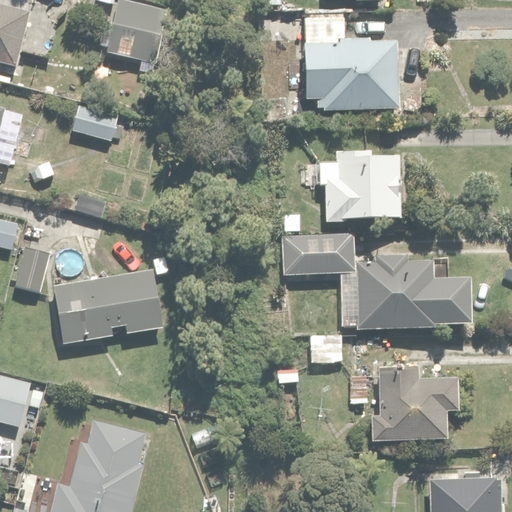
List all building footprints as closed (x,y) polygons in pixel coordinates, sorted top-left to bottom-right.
[(4,0),(0,0),(0,62),(23,67),(35,11),(4,4),(4,0)] [(164,1),(153,0),(121,0),(119,22),(101,21),(97,58),(159,63),(164,1)] [(278,43),(309,42),(311,103),(324,103),(325,112),(406,110),(404,45),(348,46),(347,16),(277,18),(278,43)] [(127,116),(80,104),(73,132),(120,143),(127,116)] [(0,150),(11,108),(0,105),(0,150)] [(380,150),(343,150),(343,160),(326,160),(326,188),(333,188),(333,221),(407,221),(407,158),(380,158),(380,150)] [(26,222),(0,215),(0,242),(19,247),(26,222)] [(365,236),(288,235),(288,273),(348,274),(347,326),(362,326),(362,330),(437,331),(437,324),(477,325),(478,282),(441,281),(442,259),(365,259),(365,236)] [(53,249),(26,244),(18,289),(46,293),(53,249)] [(153,270),(55,287),(65,343),(162,326),(153,270)] [(347,335),(315,335),(315,364),(347,364),(347,335)] [(36,380),(0,372),(0,420),(26,426),(36,380)] [(426,372),(381,372),(381,417),(376,417),(376,442),(454,442),(454,410),(466,410),(466,383),(426,383),(426,372)] [(372,373),(353,374),(354,405),(374,404),(372,373)] [(502,511),(502,478),(432,480),(432,511),(502,511)]
